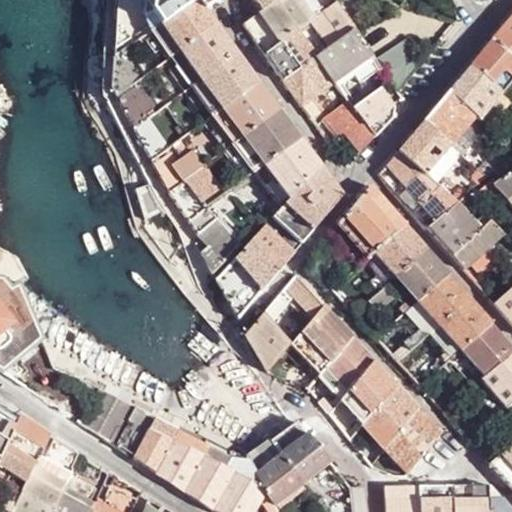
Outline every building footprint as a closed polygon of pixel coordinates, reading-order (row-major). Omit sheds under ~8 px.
[(139,0),(116,0),(113,58),(119,53),(126,49),(140,39),(142,21),(138,21),(139,0)] [(149,33),(159,26),(149,13),(150,0),(142,0),(141,13),(149,33)] [(150,0),(149,13),(159,26),(196,2),(203,11),(204,10),(217,0),(150,0)] [(263,56),(280,44),(296,31),(310,22),(312,21),(301,5),(296,0),(280,0),(262,13),(261,12),(241,26),(263,56)] [(252,0),(261,12),(262,13),(280,0),(252,0)] [(196,2),(159,26),(178,52),(215,26),(204,10),(203,11),(196,2)] [(312,21),(310,22),(328,48),(353,30),(335,4),(312,21)] [(511,17),(492,41),(511,58),(511,17)] [(159,26),(149,33),(168,59),(178,52),(159,26)] [(215,26),(178,52),(199,81),(236,55),(215,26)] [(328,48),(314,58),(333,84),(352,72),(372,56),(369,52),(353,30),(328,48)] [(401,30),(369,52),(372,56),(375,60),(380,68),(398,91),(423,61),(401,30)] [(280,44),(263,56),(282,83),(298,70),(289,57),(294,55),(307,45),(296,31),(280,44)] [(500,95),(501,96),(511,82),(511,58),(492,41),(469,69),(500,95)] [(178,52),(168,59),(172,64),(189,88),(199,81),(178,52)] [(119,53),(113,58),(110,89),(116,97),(131,87),(143,77),(128,53),(122,57),(119,53)] [(236,55),(199,81),(221,110),(257,83),(236,55)] [(294,55),(289,57),(298,70),(303,66),(294,55)] [(372,56),(352,72),(354,75),(360,82),(380,68),(375,60),(372,56)] [(298,70),(282,83),(301,108),(311,101),(318,96),(333,84),(314,58),(303,66),(298,70)] [(168,59),(160,65),(164,70),(172,64),(168,59)] [(469,69),(447,95),(474,118),(478,121),(500,95),(469,69)] [(199,81),(189,88),(193,94),(211,117),(221,110),(199,81)] [(257,83),(221,110),(242,139),(278,111),(257,83)] [(131,87),(116,97),(134,129),(149,118),(131,87)] [(189,88),(182,94),(186,98),(193,94),(189,88)] [(352,109),(353,110),(375,137),(392,118),(393,108),(380,88),(352,109)] [(447,95),(423,124),(449,147),(454,152),(459,156),(461,157),(466,151),(454,141),(474,118),(447,95)] [(500,95),(478,121),(488,130),(510,104),(501,96),(500,95)] [(301,108),(311,121),(320,114),(311,101),(301,108)] [(352,109),(348,102),(323,120),(337,138),(343,135),(359,154),(364,148),(375,137),(353,110),(352,109)] [(149,118),(134,129),(151,161),(170,148),(168,146),(185,134),(165,107),(149,118)] [(221,110),(211,117),(214,122),(229,141),(231,146),(242,139),(221,110)] [(278,111),(242,139),(263,167),(299,139),(278,111)] [(211,117),(198,127),(202,132),(214,122),(211,117)] [(423,124),(398,154),(419,173),(424,177),(449,147),(423,124)] [(242,139),(231,146),(236,151),(253,174),(254,173),(263,167),(242,139)] [(299,139),(263,167),(289,202),(320,168),(299,139)] [(228,149),(224,152),(229,157),(236,151),(231,146),(228,149)] [(449,147),(424,177),(434,186),(459,156),(454,152),(449,147)] [(151,161),(169,194),(183,183),(172,168),(177,164),(170,148),(151,161)] [(177,164),(172,168),(183,183),(184,182),(188,180),(204,168),(192,152),(177,164)] [(385,168),(378,176),(388,187),(395,195),(403,188),(419,173),(398,154),(385,168)] [(487,179),(494,174),(475,156),(468,164),(475,171),(486,181),(487,179)] [(263,167),(254,173),(282,209),(289,202),(263,167)] [(502,167),(495,173),(498,178),(506,171),(502,167)] [(204,168),(188,180),(209,207),(225,196),(204,168)] [(320,168),(289,202),(312,231),(342,196),(320,168)] [(475,171),(467,177),(476,189),(486,181),(475,171)] [(419,173),(403,188),(410,194),(420,205),(437,189),(434,186),(424,177),(419,173)] [(511,173),(498,185),(495,188),(511,207),(511,173)] [(476,196),(482,202),(491,195),(489,192),(495,188),(498,185),(495,181),(491,183),(476,196)] [(183,183),(169,194),(189,222),(207,209),(184,182),(183,183)] [(368,186),(336,227),(366,259),(374,253),(404,227),(368,186)] [(403,188),(395,195),(402,202),(410,194),(403,188)] [(437,189),(420,205),(430,216),(435,222),(456,205),(450,200),(437,189)] [(460,190),(450,200),(456,205),(458,204),(467,197),(460,190)] [(209,207),(207,209),(212,215),(213,216),(235,200),(229,192),(225,196),(209,207)] [(402,202),(408,209),(412,213),(415,209),(420,205),(410,194),(402,202)] [(282,209),(273,220),(301,245),(312,231),(289,202),(282,209)] [(457,206),(427,231),(451,257),(482,230),(477,225),(458,204),(456,205),(457,206)] [(189,222),(197,234),(212,215),(207,209),(189,222)] [(208,248),(224,265),(241,246),(213,216),(212,215),(197,234),(198,237),(208,248)] [(430,216),(421,223),(426,230),(435,222),(430,216)] [(486,217),(477,225),(482,230),(492,222),(486,217)] [(273,220),(216,281),(238,320),(301,245),(273,220)] [(504,236),(492,222),(482,230),(451,257),(463,271),(468,267),(474,273),(491,257),(486,252),(504,236)] [(336,227),(328,236),(357,268),(364,261),(366,259),(336,227)] [(404,227),(374,253),(396,278),(426,251),(404,227)] [(213,276),(224,265),(208,248),(200,254),(213,276)] [(426,251),(396,278),(417,302),(447,275),(426,251)] [(0,268),(9,270),(17,285),(18,288),(25,285),(27,283),(17,261),(8,257),(0,252),(0,268)] [(381,279),(387,286),(387,285),(396,278),(374,253),(366,259),(364,261),(381,279)] [(0,371),(3,374),(41,342),(18,288),(17,285),(9,270),(0,268),(0,371)] [(509,293),(511,290),(511,275),(510,273),(499,283),(509,293)] [(447,275),(417,302),(440,327),(470,302),(447,275)] [(296,277),(284,290),(311,320),(323,306),(296,277)] [(396,278),(387,285),(404,304),(409,309),(417,302),(396,278)] [(381,279),(375,285),(380,291),(387,286),(381,279)] [(499,301),(494,307),(511,326),(511,290),(509,293),(499,301)] [(391,302),(382,292),(366,306),(376,316),(391,302)] [(495,297),(490,302),(494,307),(499,301),(495,297)] [(409,309),(407,310),(424,329),(430,335),(440,327),(417,302),(409,309)] [(470,302),(440,327),(461,351),(469,344),(491,325),(470,302)] [(404,304),(398,308),(402,314),(407,310),(409,309),(404,304)] [(353,305),(346,309),(352,316),(358,311),(353,305)] [(311,320),(297,337),(326,369),(352,338),(323,306),(311,320)] [(264,315),(246,336),(267,372),(271,368),(269,366),(288,343),(264,315)] [(511,348),(491,325),(469,344),(493,370),(511,353),(511,348)] [(440,327),(430,335),(451,360),(460,352),(461,351),(440,327)] [(424,329),(408,343),(413,350),(430,335),(424,329)] [(297,337),(290,347),(318,378),(319,378),(325,370),(326,369),(297,337)] [(325,370),(319,378),(334,394),(340,387),(347,394),(374,362),(352,338),(326,369),(325,370)] [(413,350),(408,343),(390,357),(396,364),(413,350)] [(461,351),(460,352),(483,378),(492,371),(493,370),(469,344),(461,351)] [(511,353),(493,370),(492,371),(511,394),(511,353)] [(374,362),(347,394),(370,418),(396,386),(374,362)] [(483,378),(482,380),(506,408),(511,402),(511,394),(492,371),(483,378)] [(396,386),(370,418),(392,443),(418,410),(396,386)] [(107,387),(104,395),(128,407),(131,401),(131,399),(107,387)] [(340,387),(334,394),(341,402),(347,394),(340,387)] [(81,425),(115,448),(128,424),(134,410),(132,409),(128,407),(104,395),(98,392),(81,425)] [(347,394),(341,402),(363,426),(370,418),(347,394)] [(334,409),(325,398),(319,402),(330,415),(334,409)] [(135,403),(132,409),(134,410),(150,418),(153,412),(135,403)] [(148,434),(170,445),(177,432),(155,420),(150,418),(134,410),(128,424),(148,434)] [(418,410),(392,443),(415,468),(441,435),(418,410)] [(0,462),(6,449),(15,426),(0,416),(0,462)] [(15,426),(6,449),(34,468),(42,451),(49,435),(21,416),(15,426)] [(297,424),(293,418),(245,453),(248,459),(269,444),(297,424)] [(370,418),(363,426),(386,450),(392,443),(370,418)] [(462,418),(453,426),(467,441),(477,433),(472,428),(462,418)] [(297,424),(269,444),(302,485),(330,464),(297,424)] [(476,424),(472,428),(477,433),(481,430),(476,424)] [(177,432),(170,445),(202,460),(203,445),(177,432)] [(134,460),(155,475),(170,445),(148,434),(134,460)] [(49,435),(42,451),(74,469),(81,456),(68,448),(49,435)] [(392,443),(386,450),(409,476),(414,469),(415,468),(392,443)] [(269,444),(248,459),(263,488),(265,492),(274,505),(275,507),(278,504),(302,485),(269,444)] [(170,445),(155,475),(185,493),(202,460),(170,445)] [(203,445),(202,460),(232,476),(229,457),(203,445)] [(511,447),(490,466),(511,489),(511,447)] [(34,469),(30,476),(63,489),(67,482),(70,475),(71,474),(40,457),(34,468),(34,469)] [(242,464),(229,457),(232,476),(233,477),(214,511),(254,511),(260,502),(265,492),(263,488),(248,459),(242,464)] [(232,476),(202,460),(185,493),(212,511),(214,511),(233,477),(232,476)] [(67,482),(52,511),(92,511),(95,506),(91,504),(97,490),(70,475),(67,482)] [(14,511),(52,511),(63,489),(30,476),(22,496),(14,511)] [(92,511),(131,511),(137,500),(140,495),(116,480),(115,479),(101,508),(96,505),(95,506),(92,511)] [(472,502),(485,501),(485,497),(491,496),(490,489),(489,487),(470,488),(461,488),(452,488),(454,502),(472,502)] [(428,502),(439,502),(454,502),(452,488),(438,488),(426,489),(419,489),(421,503),(428,502)] [(386,489),(386,503),(414,503),(421,503),(419,489),(412,489),(386,489)] [(505,505),(490,489),(491,496),(491,502),(492,506),(505,505)] [(5,510),(7,511),(14,511),(22,496),(14,490),(5,510)] [(368,511),(365,490),(350,490),(353,511),(368,511)] [(265,492),(260,502),(266,511),(267,511),(274,505),(265,492)] [(166,511),(149,501),(146,508),(151,511),(166,511)] [(472,502),(454,502),(455,511),(492,511),(492,506),(491,502),(485,501),(472,502)] [(428,502),(421,503),(421,511),(455,511),(454,502),(439,502),(428,502)] [(414,503),(386,503),(387,511),(421,511),(421,503),(414,503)]
